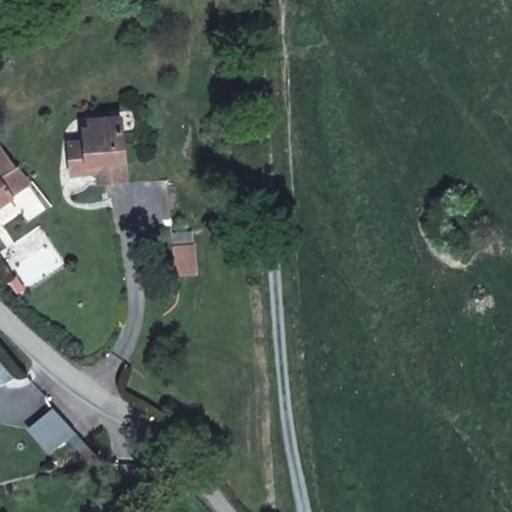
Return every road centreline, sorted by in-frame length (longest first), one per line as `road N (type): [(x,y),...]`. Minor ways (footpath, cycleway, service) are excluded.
road 1 (unclassified): [(307,511),(275,280),(263,0)]
road 2 (unclassified): [(0,310),(83,387),(186,461)]
